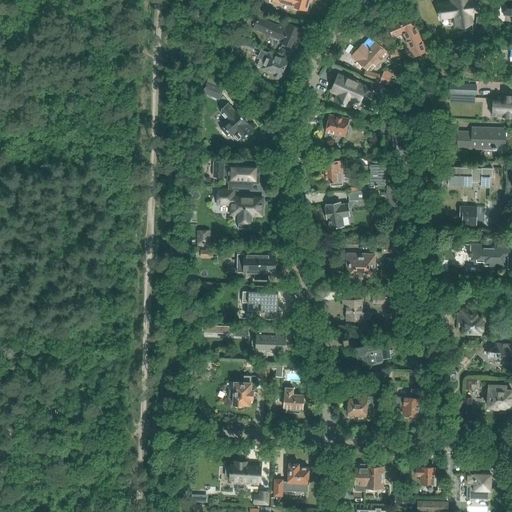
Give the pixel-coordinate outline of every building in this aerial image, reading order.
[(293,8),(294,7),(306,10),(309,1),(310,2),(311,0),(272,0),(272,2),(293,8)] [(450,21),(451,31),(476,27),(474,14),(477,14),(474,0),(437,0),(433,1),(436,23),(450,21)] [(393,36),(402,32),(412,57),(427,50),(410,13),(397,18),(399,22),(388,26),(393,36)] [(282,42),(282,44),(290,48),(296,35),(299,37),(302,29),(285,22),(283,28),(258,16),(252,29),(282,42)] [(217,24),(215,32),(223,34),(225,26),(217,24)] [(470,30),(469,43),(483,43),(484,31),(470,30)] [(356,61),(366,70),(367,71),(369,69),(373,65),(376,67),(388,53),(385,51),(372,39),(368,43),(371,45),(368,48),(363,44),(352,56),(357,60),(356,61)] [(241,46),(243,47),(252,52),(255,47),(243,41),(241,46)] [(282,48),(279,53),(288,57),(290,52),(282,48)] [(257,58),(260,59),(257,66),(274,73),(273,75),(274,78),(276,79),(278,78),(279,76),(280,76),(287,61),(261,50),(257,58)] [(434,60),(437,75),(446,73),(444,59),(434,60)] [(382,75),(379,74),(369,69),(367,71),(366,70),(363,77),(375,82),(387,88),(390,81),(392,73),(384,70),(382,75)] [(366,87),(338,75),(331,91),(337,94),(335,101),(341,103),(341,104),(343,105),(343,104),(349,107),(352,100),(359,103),(366,87)] [(206,83),(202,93),(219,100),(223,90),(217,87),(220,82),(208,78),(206,83)] [(450,97),(474,98),(474,94),(475,94),(476,85),(450,84),(449,93),(450,93),(450,97)] [(374,91),(384,96),(387,89),(377,85),(374,91)] [(511,116),(511,96),(503,96),(494,96),(493,98),(491,98),(490,113),(493,113),(493,115),(502,115),(502,116),(504,116),(504,118),(511,118),(511,116)] [(228,134),(229,134),(233,137),(234,136),(237,140),(239,139),(240,141),(253,129),(247,122),(236,109),(227,103),(221,108),(220,113),(225,119),(220,123),(222,126),(221,128),(221,129),(222,131),(222,132),(223,133),(225,134),(226,134),(228,134)] [(325,133),(345,138),(349,119),(329,115),(325,133)] [(380,121),(379,128),(387,130),(389,123),(380,121)] [(458,147),(493,149),(496,149),(496,148),(502,149),(502,140),(505,140),(505,129),(472,128),(472,132),(458,131),(458,147)] [(391,137),(390,156),(410,157),(411,131),(391,130),(391,137)] [(347,160),(314,162),(314,169),(318,169),(319,183),(330,182),(330,186),(342,185),(342,181),(348,181),(347,160)] [(213,161),(213,177),(224,177),(224,176),(227,176),(227,183),(238,183),(238,188),(252,188),(252,183),(259,184),(260,163),(227,162),(227,164),(225,164),(225,161),(213,161)] [(386,165),(370,165),(370,186),(385,186),(386,165)] [(478,187),(489,188),(489,176),(491,176),(492,167),(481,167),(472,167),(472,166),(446,165),(445,174),(447,175),(447,185),(448,185),(448,186),(470,187),(470,184),(479,184),(478,187)] [(385,206),(401,207),(402,188),(386,187),(385,206)] [(233,190),(217,190),(217,204),(231,204),(231,214),(238,214),(238,228),(249,229),(250,215),(261,215),(261,198),(233,198),(233,190)] [(366,191),(349,192),(349,200),(354,200),(367,199),(367,197),(366,191)] [(326,207),(324,207),(326,219),(328,219),(330,229),(344,226),(342,217),(350,215),(349,208),(348,204),(340,205),(340,202),(326,204),(326,207)] [(461,214),(461,218),(461,220),(458,220),(458,223),(461,223),(461,225),(477,225),(478,214),(478,210),(478,205),(467,205),(467,204),(462,204),(461,214)] [(381,253),(399,253),(399,245),(382,244),(381,253)] [(471,256),(472,258),(473,260),(475,260),(475,262),(482,262),(482,267),(508,268),(509,266),(509,256),(511,256),(511,244),(495,244),(495,246),(491,246),(491,245),(471,245),(471,253),(470,253),(469,256),(471,256)] [(201,249),(201,258),(212,258),(212,249),(201,249)] [(236,272),(236,273),(255,273),(255,280),(268,280),(268,273),(274,273),(274,255),(258,254),(258,253),(237,253),(236,270),(236,272)] [(347,276),(373,277),(374,255),(348,254),(347,276)] [(278,293),(242,291),(242,302),(248,303),(247,311),(251,311),(250,318),(271,319),(271,312),(277,312),(278,303),(278,300),(278,293)] [(373,295),(372,303),(385,304),(385,302),(385,297),(385,296),(373,295)] [(411,295),(411,308),(427,309),(427,296),(411,295)] [(361,299),(342,299),(343,307),(346,307),(346,321),(357,320),(357,326),(366,325),(365,320),(370,320),(370,312),(362,313),(361,299)] [(483,330),(483,321),(481,321),(481,317),(477,317),(477,309),(459,308),(458,310),(457,322),(463,323),(462,333),(481,334),(481,330),(483,330)] [(234,327),(203,326),(203,332),(203,334),(212,335),(212,332),(234,333),(234,327)] [(256,328),(255,357),(267,357),(267,351),(285,352),(286,340),(285,340),(285,335),(286,335),(282,335),(282,329),(281,329),(256,328)] [(494,364),(511,363),(511,341),(494,341),(493,347),(492,349),(490,349),(490,357),(493,360),(494,364)] [(357,355),(362,354),(364,363),(373,362),(374,364),(381,362),(381,360),(383,360),(383,359),(390,357),(388,343),(380,344),(380,343),(355,348),(357,355)] [(430,361),(443,361),(443,357),(445,357),(445,349),(443,348),(443,344),(431,344),(430,361)] [(257,376),(269,377),(270,363),(258,362),(257,376)] [(275,377),(282,377),(283,362),(271,362),(270,368),(276,369),(275,377)] [(378,370),(378,372),(362,372),(362,381),(378,381),(378,380),(383,380),(383,371),(378,370)] [(420,400),(428,400),(428,372),(419,371),(418,381),(420,381),(420,400)] [(233,381),(233,389),(229,389),(228,398),(234,399),(234,404),(243,404),(250,404),(250,400),(253,400),(254,389),(252,389),(252,382),(251,382),(251,376),(244,376),(243,381),(233,381)] [(476,385),(476,380),(466,379),(466,390),(471,390),(471,385),(476,385)] [(506,385),(489,384),(488,406),(511,407),(511,390),(505,390),(506,385)] [(285,387),(285,393),(284,407),(286,408),(286,412),(299,413),(300,409),(302,409),(303,395),(293,394),(293,388),(285,387)] [(410,397),(404,397),(396,397),(396,407),(403,407),(403,415),(418,416),(419,398),(420,389),(411,389),(410,397)] [(349,397),(349,399),(348,415),(358,415),(357,420),(365,421),(365,415),(366,415),(366,407),(373,407),(373,396),(367,395),(367,393),(358,393),(357,397),(349,397)] [(226,466),(225,477),(230,477),(230,479),(231,479),(231,483),(247,483),(247,480),(258,481),(260,481),(261,466),(260,466),(246,465),(247,463),(247,462),(244,462),(238,461),(234,461),(234,465),(231,465),(230,467),(226,466)] [(288,479),(287,479),(275,479),(275,495),(282,495),(282,491),(308,491),(309,467),(299,467),(299,463),(289,463),(288,479)] [(355,485),(355,491),(365,491),(365,488),(366,488),(366,485),(367,485),(367,488),(383,488),(384,466),(369,466),(369,464),(360,463),(360,468),(356,468),(355,485)] [(419,483),(430,484),(431,477),(435,477),(435,476),(435,467),(416,467),(415,476),(420,477),(419,483)] [(491,473),(465,473),(465,484),(467,484),(466,499),(488,499),(488,491),(490,491),(491,473)] [(444,478),(438,478),(438,491),(435,491),(435,498),(443,498),(444,478)] [(452,492),(453,483),(445,482),(444,491),(452,492)] [(254,495),(254,504),(268,505),(268,492),(260,491),(259,495),(254,495)] [(395,495),(395,504),(412,504),(412,495),(400,495),(395,495)] [(441,511),(447,511),(448,502),(417,501),(417,511),(441,511)]
